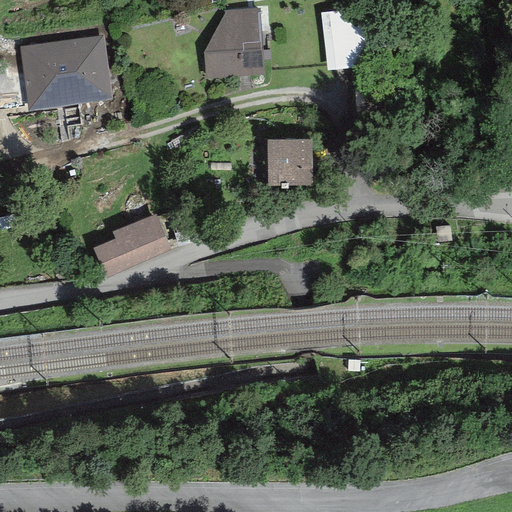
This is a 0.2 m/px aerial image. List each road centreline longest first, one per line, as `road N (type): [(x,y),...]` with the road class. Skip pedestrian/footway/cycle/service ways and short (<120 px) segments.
road 1 (track): [(133,278),(284,268),(302,305),(308,368),(0,425)]
road 2 (unclassified): [(0,298),(133,278),(268,223),(350,206),(511,201)]
